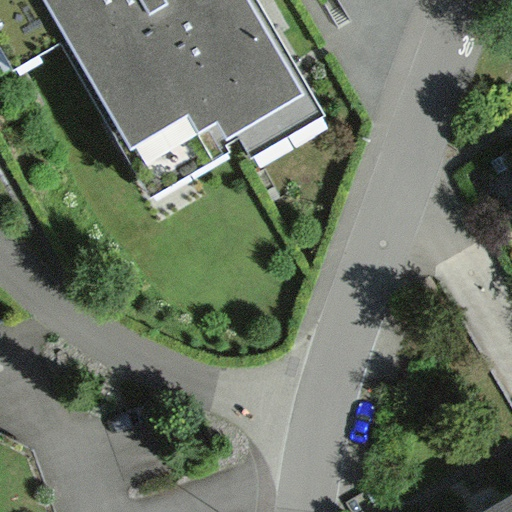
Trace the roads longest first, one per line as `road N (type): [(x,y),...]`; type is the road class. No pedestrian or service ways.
road 1 (residential): [(321,429),(368,268),(471,0)]
road 2 (residential): [(0,257),(30,298),(321,429)]
